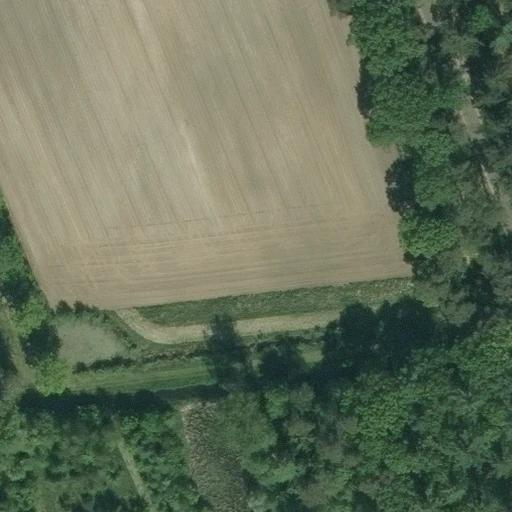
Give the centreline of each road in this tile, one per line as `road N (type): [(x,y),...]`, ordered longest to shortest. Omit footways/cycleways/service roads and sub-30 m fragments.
road 1 (track): [(511,342),(44,398)]
road 2 (unclassified): [(511,216),(423,0)]
